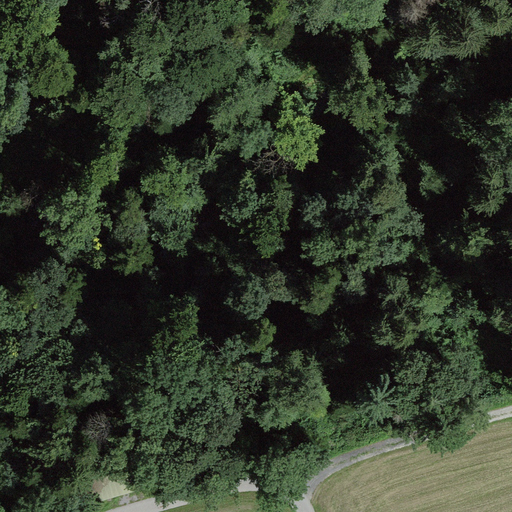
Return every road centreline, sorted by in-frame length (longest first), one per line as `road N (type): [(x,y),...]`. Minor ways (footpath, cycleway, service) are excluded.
road 1 (track): [(298,501),(312,480),(511,420)]
road 2 (track): [(298,501),(249,482),(137,511)]
